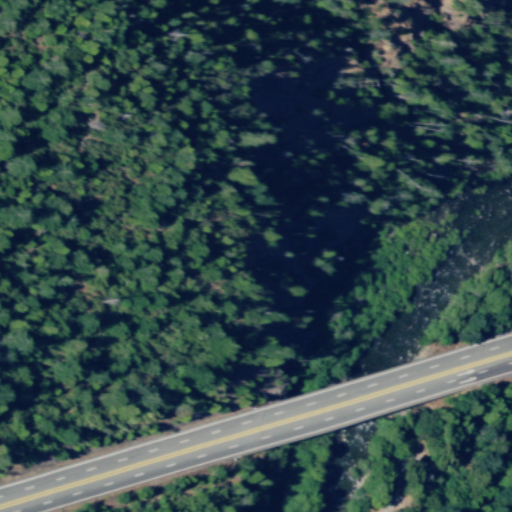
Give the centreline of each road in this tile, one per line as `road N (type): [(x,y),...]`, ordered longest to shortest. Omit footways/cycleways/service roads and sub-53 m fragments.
road 1 (trunk): [(490,355),(242,428)]
road 2 (trunk): [(242,428),(0,498)]
